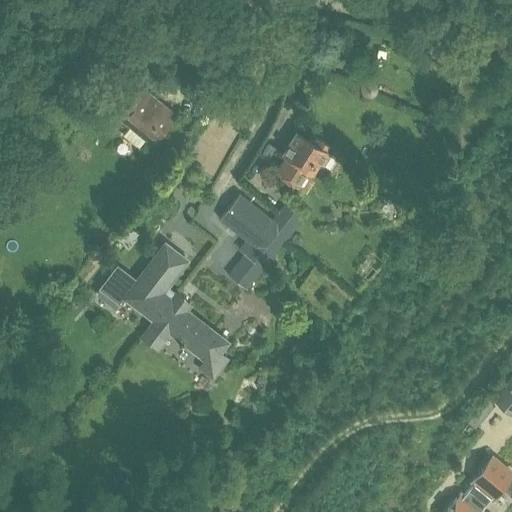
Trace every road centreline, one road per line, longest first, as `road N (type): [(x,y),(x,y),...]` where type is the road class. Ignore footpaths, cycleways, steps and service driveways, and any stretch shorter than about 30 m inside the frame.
road 1 (track): [(275,511),(350,427),(443,413),(511,335)]
road 2 (unclassified): [(511,39),(305,0)]
road 3 (unknown): [(300,0),(270,96),(218,181)]
